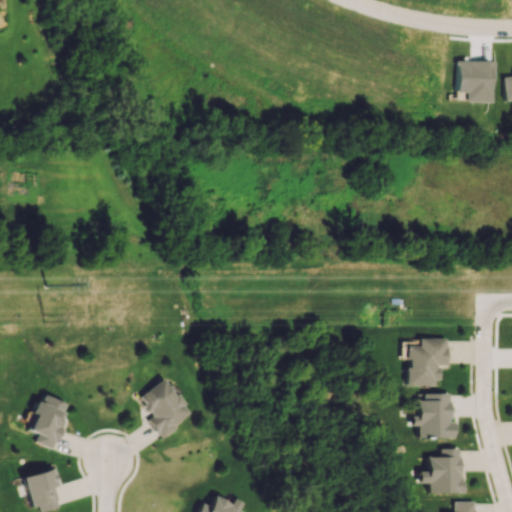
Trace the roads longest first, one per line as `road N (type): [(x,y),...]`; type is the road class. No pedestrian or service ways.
road 1 (residential): [(509,511),(483,403),(485,300)]
road 2 (residential): [(511,27),(417,19),(353,0)]
